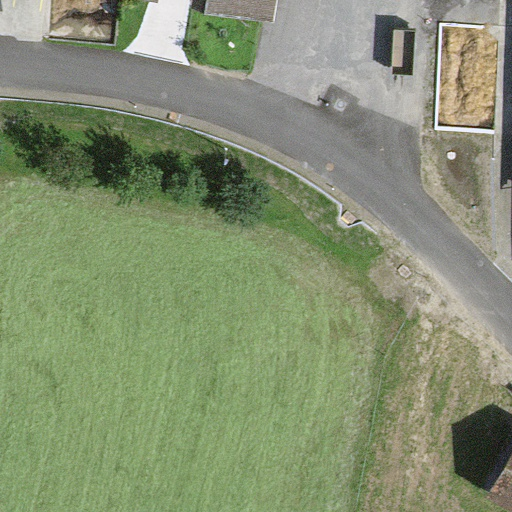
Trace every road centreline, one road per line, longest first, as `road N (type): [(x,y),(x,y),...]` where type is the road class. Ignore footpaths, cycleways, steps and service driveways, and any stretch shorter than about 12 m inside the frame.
road 1 (unclassified): [(0,63),(220,102),(290,132),(357,170),(511,327)]
road 2 (unknown): [(357,170),(396,0)]
